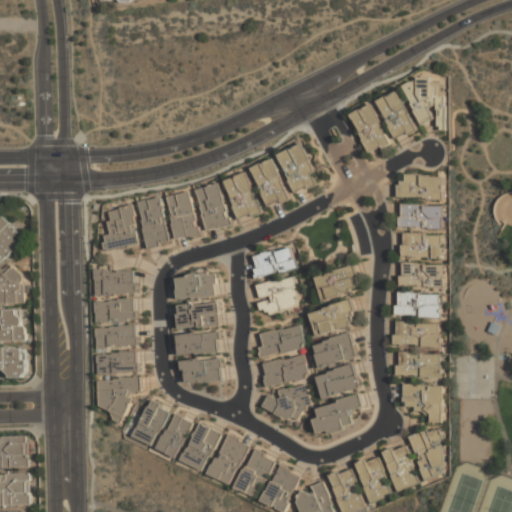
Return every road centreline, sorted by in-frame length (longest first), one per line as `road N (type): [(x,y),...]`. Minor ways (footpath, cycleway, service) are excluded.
road 1 (residential): [(159,368),(170,387),(309,458),(324,460),(386,421),(375,337),(377,218),(315,104)]
road 2 (tertiary): [(46,181),(141,176),(207,159),(511,2)]
road 3 (tertiary): [(474,0),(202,136),(138,153),(63,157)]
road 4 (residential): [(159,368),(157,291),(169,268),(274,228),(432,151)]
road 5 (tertiary): [(76,511),(71,196),(63,157)]
road 6 (tertiary): [(46,181),(55,511)]
road 7 (tertiary): [(41,0),(46,181)]
road 8 (residential): [(234,244),(245,391),(236,416)]
road 9 (tertiary): [(63,157),(55,0)]
